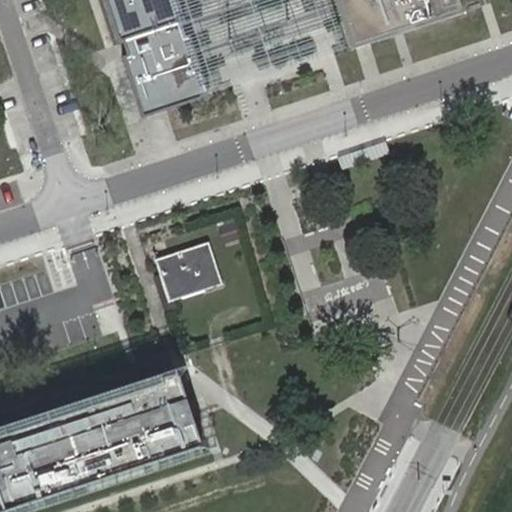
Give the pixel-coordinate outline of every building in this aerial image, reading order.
[(186,26),(177,0),(102,0),(143,122),(210,100),(190,39),(185,41),(182,32),(181,28),(186,26)] [(334,0),(352,54),(463,17),(457,0),(334,0)] [(219,224),(223,242),(237,239),(232,221),(219,224)] [(161,284),(155,287),(161,306),(219,287),(205,245),(154,262),(161,284)] [(0,511),(18,511),(199,454),(176,381),(174,374),(165,377),(156,380),(157,386),(0,438),(0,511)]
